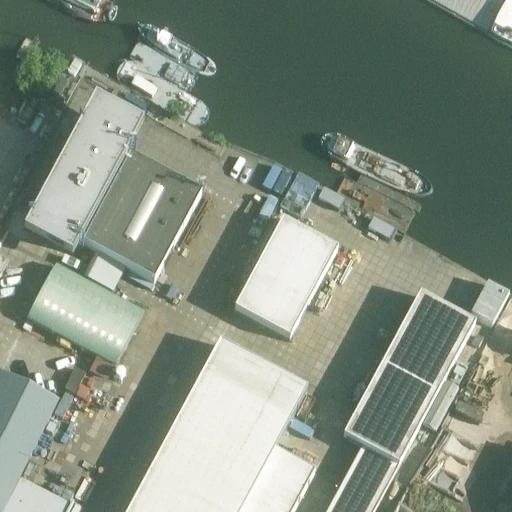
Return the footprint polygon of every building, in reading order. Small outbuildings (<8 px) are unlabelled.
[(31,222),(22,240),(70,266),(79,248),(153,288),(201,200),(130,162),(128,164),(126,163),(141,133),(94,108),(78,137),(76,136),(30,222),(31,222)] [(337,255),(281,225),(233,315),(289,344),(337,255)] [(0,281),(9,265),(0,260),(0,281)] [(55,269),(26,323),(114,370),(143,316),(55,269)] [(486,287),(470,319),(491,330),(508,299),(486,287)] [(375,511),(474,329),(419,299),(342,442),(361,452),(328,511),(375,511)] [(306,395),(218,348),(129,511),(295,511),(314,477),(274,455),(306,395)] [(0,377),(0,511),(5,511),(20,483),(58,406),(0,377)] [(20,483),(5,511),(67,511),(69,509),(20,483)]
